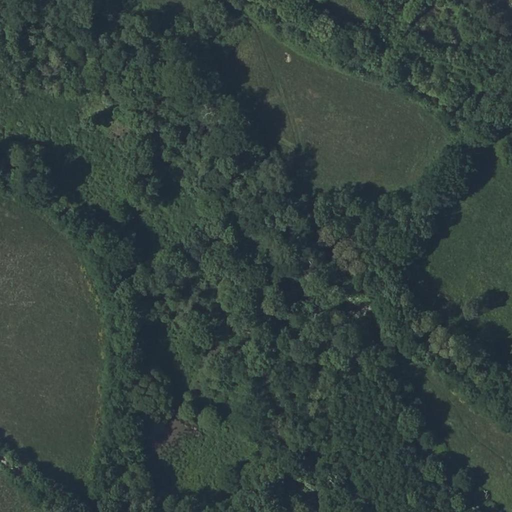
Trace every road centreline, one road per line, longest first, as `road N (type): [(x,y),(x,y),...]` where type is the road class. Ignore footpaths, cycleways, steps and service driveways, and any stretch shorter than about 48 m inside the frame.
road 1 (unclassified): [(309,511),(326,485),(309,400),(332,349),(359,319),(398,315),(511,392)]
road 2 (track): [(359,319),(309,187)]
